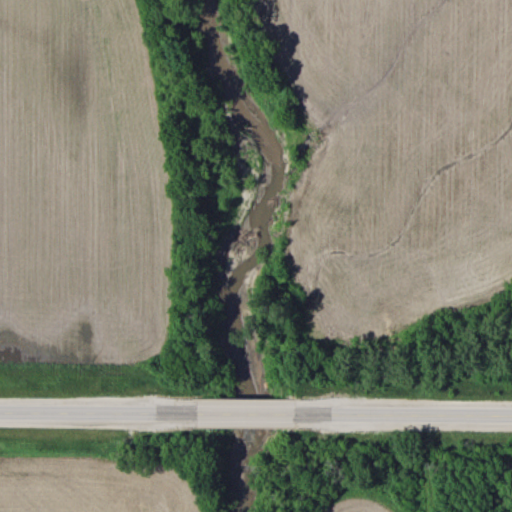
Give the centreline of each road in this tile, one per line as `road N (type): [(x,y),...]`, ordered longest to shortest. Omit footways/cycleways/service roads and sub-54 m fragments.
road 1 (primary): [(323,415),(511,415)]
road 2 (primary): [(158,414),(323,415)]
road 3 (primary): [(0,412),(158,414)]
